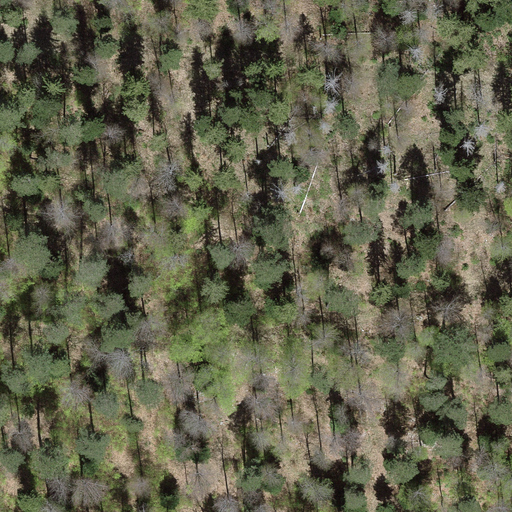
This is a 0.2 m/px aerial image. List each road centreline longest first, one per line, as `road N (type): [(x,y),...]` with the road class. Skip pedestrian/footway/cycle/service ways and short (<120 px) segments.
road 1 (track): [(0,191),(106,266),(352,378),(474,419),(511,423)]
road 2 (track): [(0,325),(148,339),(274,338),(511,279)]
